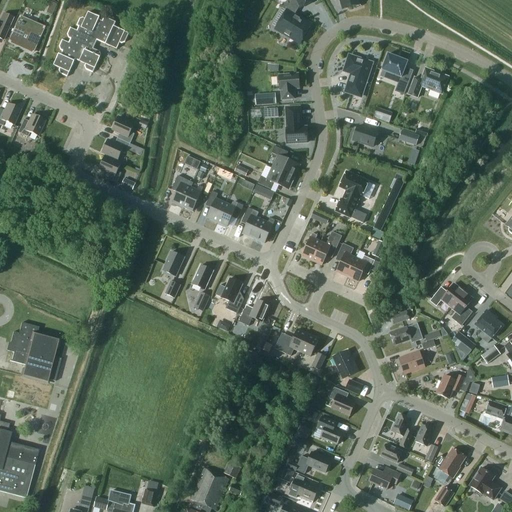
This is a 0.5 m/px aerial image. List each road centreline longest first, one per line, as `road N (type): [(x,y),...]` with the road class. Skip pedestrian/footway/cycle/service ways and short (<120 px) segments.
road 1 (residential): [(511,81),(405,30),(362,21),(332,32),(314,60),(321,133),(315,162),(270,262)]
road 2 (residential): [(270,262),(72,173),(94,120),(0,79)]
road 3 (residential): [(381,390),(511,452)]
